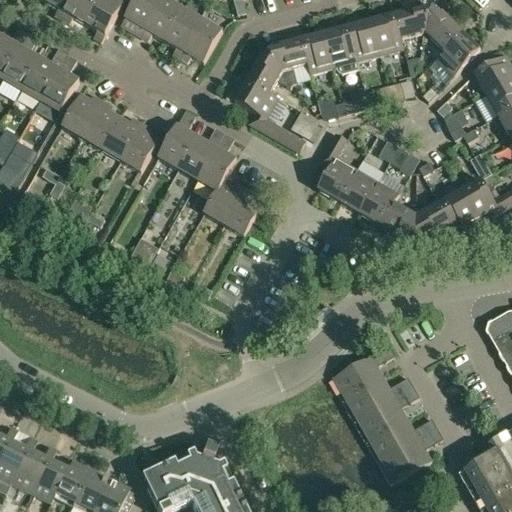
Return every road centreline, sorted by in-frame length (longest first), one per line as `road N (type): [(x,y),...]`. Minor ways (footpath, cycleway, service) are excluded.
road 1 (residential): [(467,511),(454,491),(460,447),(408,363),(469,329)]
road 2 (residential): [(201,102),(140,67),(119,75),(0,7)]
road 3 (unclassified): [(209,406),(135,431),(14,374)]
road 4 (residential): [(257,388),(242,314),(300,214)]
road 5 (unclassified): [(449,289),(369,305),(291,374)]
road 6 (residential): [(201,102),(245,29),(330,7)]
road 7 (residential): [(305,175),(331,131),(409,116),(433,141)]
road 8 (residential): [(305,175),(205,116),(201,102)]
